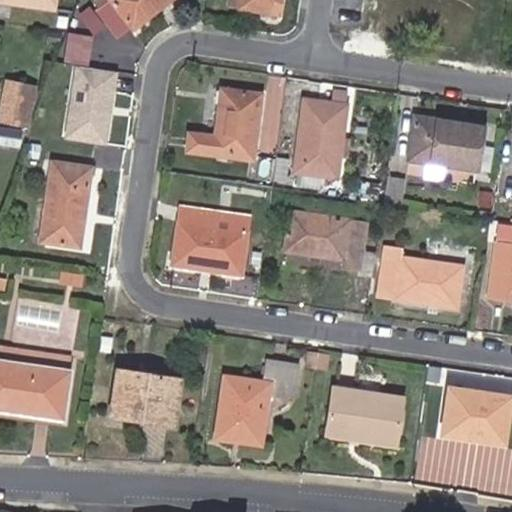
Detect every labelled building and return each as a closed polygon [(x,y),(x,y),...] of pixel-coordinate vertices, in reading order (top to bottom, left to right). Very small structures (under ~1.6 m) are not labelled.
[(0,0),(0,2),(53,11),(54,0),(0,0)] [(167,0),(108,0),(95,11),(116,39),(130,26),(132,29),(167,0)] [(276,14),(278,0),(241,0),(240,8),(276,14)] [(103,26),(89,9),(80,16),(94,33),(103,26)] [(93,38),(70,34),(65,61),(89,65),(93,38)] [(116,71),(72,64),(60,136),(104,143),(116,71)] [(0,124),(27,128),(33,86),(7,82),(0,124)] [(259,94),(221,90),(215,136),(189,132),(187,152),(251,159),(256,119),(259,94)] [(342,108),(304,103),(295,172),(333,177),(342,108)] [(481,128),(414,119),(408,160),(474,170),(478,143),(481,128)] [(21,131),(0,127),(0,144),(19,147),(21,131)] [(478,143),(474,170),(489,172),(493,145),(478,143)] [(92,167),(40,161),(37,183),(48,185),(41,243),(79,248),(92,167)] [(404,179),(386,176),(382,201),(401,204),(404,179)] [(377,186),(366,185),(364,199),(375,200),(377,186)] [(359,267),(365,223),(349,220),(351,205),(307,199),(305,214),(290,211),(284,249),(345,258),(344,266),(359,267)] [(246,217),(180,208),(173,263),(238,273),(246,217)] [(511,244),(497,242),(489,298),(509,301),(511,290),(511,289),(511,244)] [(455,305),(463,247),(430,243),(427,260),(402,256),(403,248),(385,245),(378,294),(455,305)] [(81,287),(83,273),(60,270),(58,283),(81,287)] [(112,337),(97,335),(95,351),(110,353),(112,337)] [(69,357),(0,347),(0,411),(61,420),(69,357)] [(315,369),(317,352),(307,351),(304,367),(315,369)] [(328,354),(317,352),(315,369),(325,370),(328,354)] [(217,438),(232,440),(234,429),(259,432),(264,394),(292,398),(296,365),(268,361),(265,382),(225,377),(217,438)] [(178,379),(119,371),(112,416),(171,425),(178,379)] [(400,395),(335,386),(328,434),(393,443),(400,395)] [(503,432),(508,396),(448,389),(442,435),(478,440),(480,428),(503,432)] [(503,432),(480,428),(478,440),(502,443),(503,432)] [(259,432),(234,429),(232,440),(258,443),(259,432)]
